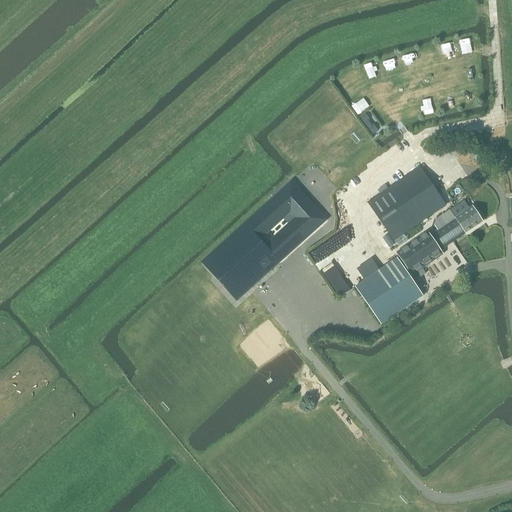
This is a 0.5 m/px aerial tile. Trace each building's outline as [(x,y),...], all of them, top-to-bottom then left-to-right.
[(361,118),(372,133),(375,131),(372,127),(370,129),(365,122),(368,120),(365,116),(361,118)] [(393,241),(446,205),(420,167),(367,203),(393,241)] [(236,302),(327,220),(291,180),(200,261),(236,302)] [(444,255),(441,250),(483,221),(472,206),(462,213),(457,207),(450,211),(455,218),(430,235),(428,231),(396,253),(413,277),(444,255)] [(394,244),(388,234),(383,238),(389,248),(394,244)] [(381,325),(424,296),(397,257),(355,287),(381,325)]
